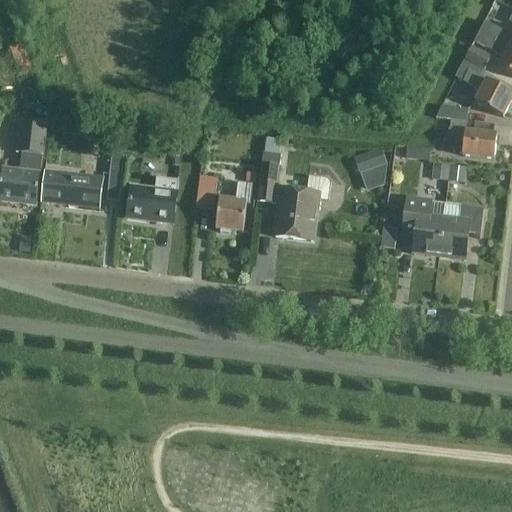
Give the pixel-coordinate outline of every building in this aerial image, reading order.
[(511,37),(485,24),(480,34),(511,51),(511,15),(508,23),(511,24),(511,37)] [(511,51),(480,34),(475,44),(505,60),(499,70),(511,77),(511,51)] [(472,49),(466,62),(484,72),(491,59),(472,49)] [(464,61),(455,79),(464,84),(482,93),(476,105),(504,119),(511,102),(511,95),(481,79),(484,72),(466,62),(464,61)] [(436,118),(436,120),(450,121),(450,120),(466,123),(468,112),(447,109),(441,108),(436,118)] [(465,132),(466,123),(450,120),(450,121),(448,142),(464,144),(462,157),(493,161),(496,136),(492,136),(493,127),(474,125),(473,133),(465,132)] [(18,155),(21,155),(19,173),(3,171),(0,192),(0,204),(36,208),(46,127),(21,124),(18,155)] [(380,151),(360,158),(365,173),(385,165),(380,151)] [(110,178),(121,180),(124,156),(113,155),(110,178)] [(261,167),(257,203),(275,206),(280,169),(281,157),(263,155),(261,167)] [(435,166),(433,180),(447,182),(449,168),(435,166)] [(452,168),(450,183),(465,184),(466,170),(452,168)] [(102,181),(44,174),(40,205),(98,212),(102,181)] [(176,208),(180,176),(179,176),(178,183),(156,180),(154,191),(130,188),(126,220),(173,226),(175,208),(176,208)] [(217,181),(201,179),(197,210),(213,212),(217,181)] [(280,192),(275,239),(312,243),(317,202),(327,203),(329,186),(326,181),(308,179),(306,195),(280,192)] [(215,232),(220,232),(220,235),(229,236),(230,233),(242,235),(246,205),(249,205),(251,188),(238,186),(236,203),(219,201),(215,232)] [(405,227),(404,236),(416,238),(413,256),(439,259),(442,239),(446,206),(408,202),(405,227)] [(484,211),(446,206),(442,239),(439,259),(464,262),(468,235),(480,236),(484,211)] [(383,230),(381,250),(395,252),(398,232),(383,230)] [(376,511),(351,510),(351,511),(339,511),(342,479),(322,478),(319,511),(376,511)]
